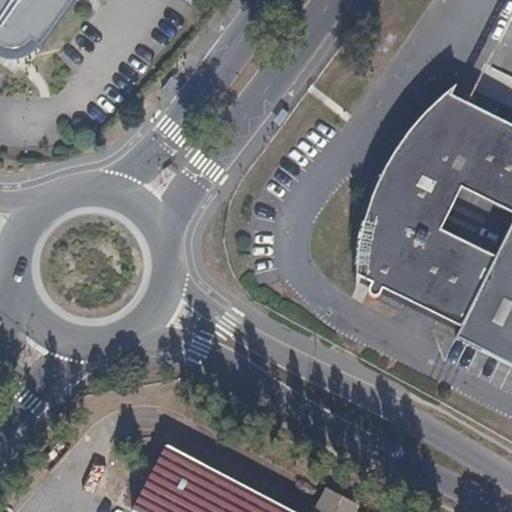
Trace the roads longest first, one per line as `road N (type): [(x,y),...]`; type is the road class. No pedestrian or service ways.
road 1 (unknown): [(447,0),(298,203),(288,260),(292,275),(320,297),(511,390)]
road 2 (residential): [(511,494),(161,299)]
road 3 (secondary): [(161,236),(336,0)]
road 4 (secondary): [(265,0),(169,131),(106,193)]
road 5 (secondary): [(0,433),(80,342)]
